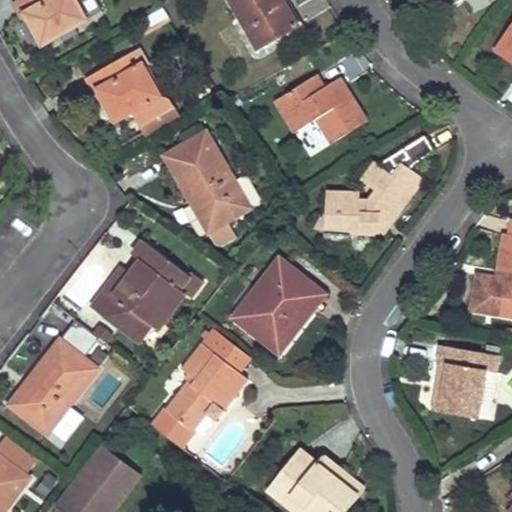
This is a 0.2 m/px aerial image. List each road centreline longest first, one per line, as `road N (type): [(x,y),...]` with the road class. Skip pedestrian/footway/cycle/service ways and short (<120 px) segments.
road 1 (residential): [(415,511),(413,485),(372,407),(366,335),(509,144)]
road 2 (residential): [(0,71),(56,163),(88,190),(0,310)]
road 3 (residential): [(361,0),(412,67),(509,144)]
